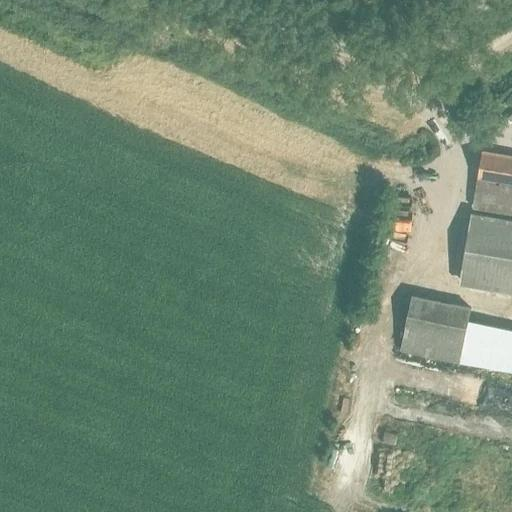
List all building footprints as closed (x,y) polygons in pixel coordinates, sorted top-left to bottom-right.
[(478,178),(474,210),(511,215),(511,155),(483,150),(478,178)] [(511,220),(473,214),(461,285),(511,293),(511,220)] [(413,295),(401,351),(461,363),(473,307),(413,295)] [(511,329),(499,325),(484,365),(511,374),(511,329)] [(396,379),(418,384),(420,374),(399,368),(396,379)] [(402,442),(403,429),(389,428),(388,440),(402,442)]
